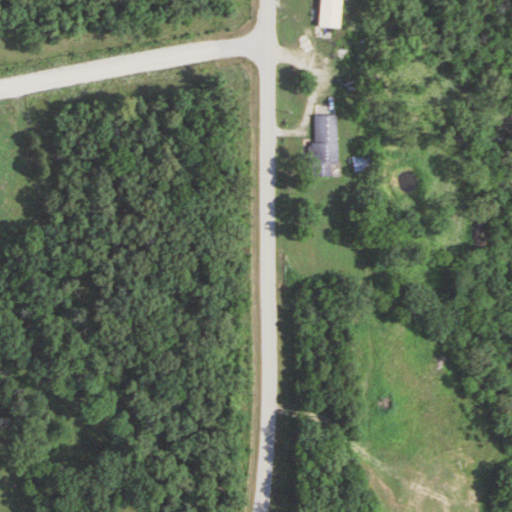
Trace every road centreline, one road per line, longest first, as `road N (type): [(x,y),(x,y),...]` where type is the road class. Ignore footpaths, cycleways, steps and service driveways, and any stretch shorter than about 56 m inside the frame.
road 1 (residential): [(258,511),(267,351),(263,0)]
road 2 (residential): [(263,40),(0,88)]
